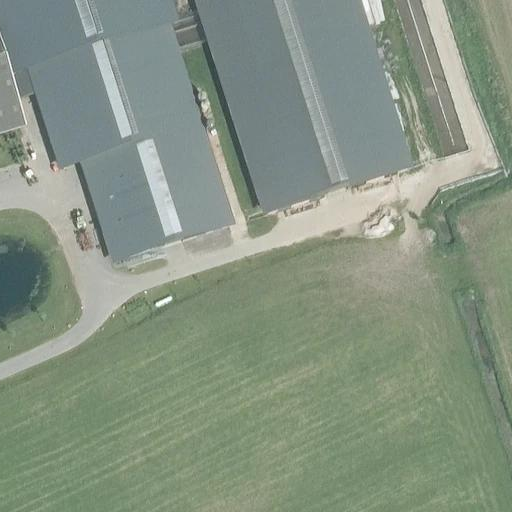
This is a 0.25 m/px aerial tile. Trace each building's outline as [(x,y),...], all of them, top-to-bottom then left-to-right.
[(84,164),(116,264),(228,229),(164,26),(171,24),(163,0),(0,0),(0,54),(7,76),(30,69),(62,171),(84,164)] [(197,0),(266,216),(406,172),(351,0),(197,0)] [(397,0),(412,47),(435,40),(422,0),(397,0)] [(0,135),(23,128),(7,76),(0,54),(0,135)] [(469,146),(450,82),(426,88),(445,153),(469,146)]
